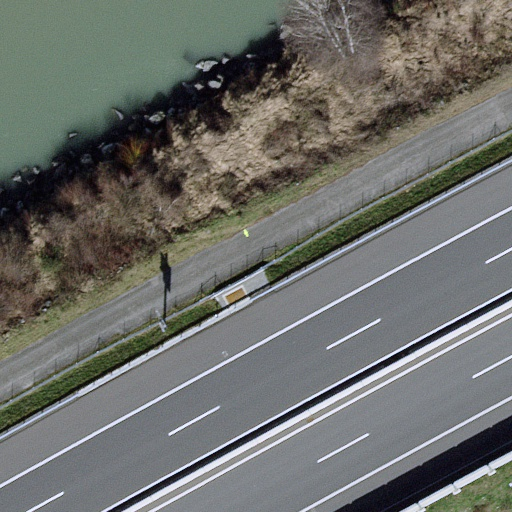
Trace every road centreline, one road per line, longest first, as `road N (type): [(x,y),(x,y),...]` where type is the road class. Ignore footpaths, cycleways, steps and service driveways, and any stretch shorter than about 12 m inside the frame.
road 1 (unclassified): [(511,104),(0,383)]
road 2 (motorway): [(511,247),(25,511)]
road 3 (motorway): [(229,511),(511,358)]
